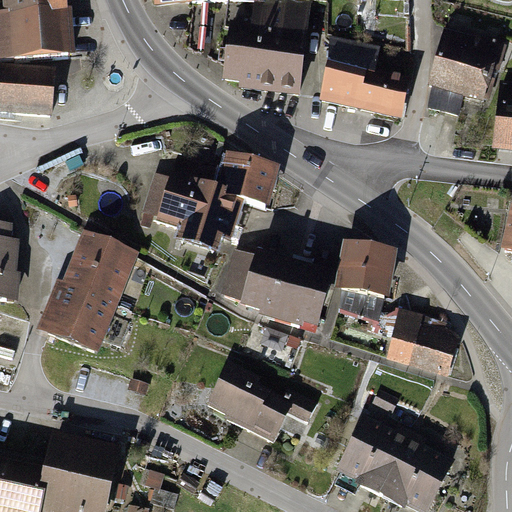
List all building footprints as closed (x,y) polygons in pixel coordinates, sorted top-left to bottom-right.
[(66,0),(10,0),(11,17),(67,13),(66,0)] [(243,89),(300,96),(305,51),(311,4),(288,2),(245,1),(245,0),(229,1),(226,30),(232,31),(230,47),(226,81),(243,83),(243,89)] [(15,63),(71,59),(67,13),(11,17),(0,17),(0,62),(15,62),(15,63)] [(444,39),(431,107),(465,114),(468,94),(490,99),(500,49),(444,39)] [(332,59),(323,101),(399,117),(406,81),(373,73),(380,51),(331,41),(332,59)] [(0,114),(52,118),(55,75),(6,72),(6,74),(0,73),(0,114)] [(511,83),(509,83),(500,148),(511,149),(511,83)] [(174,180),(161,222),(224,241),(237,200),(266,209),(275,172),(271,170),(232,159),(227,176),(208,171),(203,188),(174,180)] [(511,204),(511,205),(502,253),(511,255),(511,204)] [(0,303),(14,305),(21,238),(0,235),(0,303)] [(88,238),(48,333),(97,353),(136,258),(88,238)] [(343,291),(342,310),(380,323),(388,284),(393,255),(351,245),(348,263),(343,291)] [(239,253),(226,297),(247,306),(277,315),(275,321),(301,329),(303,323),(316,327),(330,280),(239,253)] [(460,337),(404,324),(397,355),(453,367),(460,337)] [(289,337),(270,330),(262,351),(281,358),(289,337)] [(232,371),(212,410),(284,448),(293,431),(308,439),(323,408),(296,394),(292,402),(232,371)] [(411,442),(366,420),(343,466),(366,477),(361,487),(381,497),(411,442)] [(453,466),(411,442),(381,497),(403,508),(408,499),(430,509),(453,466)] [(55,449),(50,473),(41,511),(104,511),(114,462),(55,449)] [(41,511),(50,473),(0,461),(0,511),(41,511)] [(161,490),(168,476),(152,469),(145,483),(161,490)]
